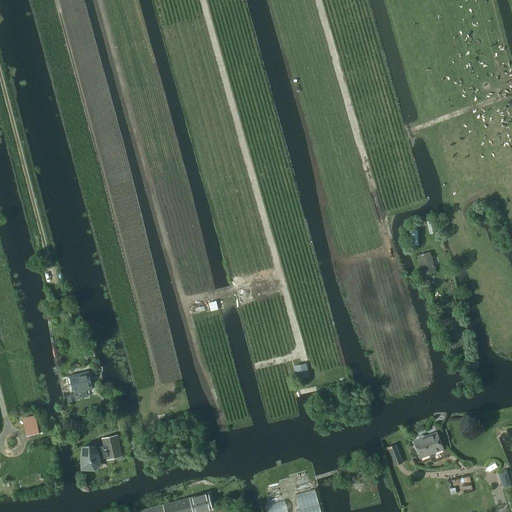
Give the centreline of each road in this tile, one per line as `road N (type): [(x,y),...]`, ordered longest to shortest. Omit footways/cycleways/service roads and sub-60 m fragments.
road 1 (track): [(160,386),(55,0)]
road 2 (track): [(304,362),(202,0)]
road 3 (track): [(399,289),(315,0)]
